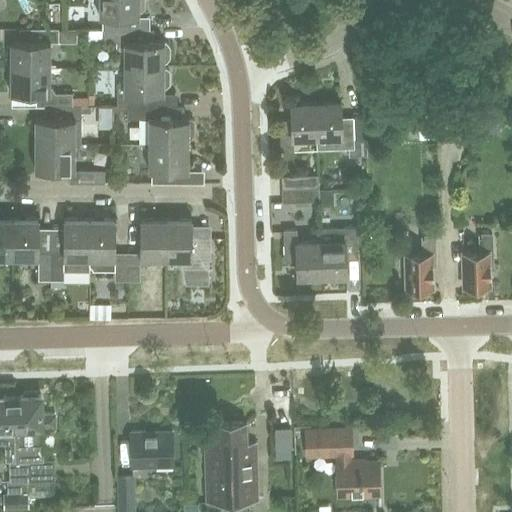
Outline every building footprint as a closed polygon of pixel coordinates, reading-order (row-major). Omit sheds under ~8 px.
[(102,16),(102,29),(129,29),(130,17),(139,17),(139,10),(141,10),(144,7),(144,0),(98,0),(99,16),(102,16)] [(11,41),(11,67),(50,67),(50,41),(58,41),(58,28),(20,28),(20,41),(11,41)] [(102,42),(116,42),(116,52),(124,52),(124,67),(164,67),(164,62),(166,62),(170,57),(170,47),(166,42),(164,42),(164,41),(129,41),(129,29),(102,29),(102,42)] [(36,104),(44,104),(72,105),(72,92),(50,92),(50,67),(11,67),(11,93),(36,93),(36,104)] [(124,67),(124,81),(117,81),(117,104),(127,104),(127,105),(155,105),(155,93),(164,93),(164,87),(166,87),(169,83),(169,71),(166,67),(164,67),(124,67)] [(418,114),(431,114),(431,88),(389,88),(389,114),(402,114),(403,117),(419,117),(418,114)] [(466,126),(497,133),(503,107),(472,100),(466,126)] [(318,149),(329,149),(353,148),(352,115),(341,115),(340,101),(316,102),(318,149)] [(318,149),(316,102),(291,103),(292,119),(280,119),(281,151),(294,150),(293,139),(316,138),(317,149),(318,149)] [(81,105),(72,105),(44,104),(44,117),(34,117),(34,143),(74,143),(74,129),(81,129),(81,105)] [(188,118),(181,118),(155,118),(155,105),(127,105),(127,118),(149,118),(149,144),(188,144),(188,137),(191,137),(193,134),(193,121),(191,119),(188,119),(188,118)] [(74,169),(74,143),(34,143),(34,169),(68,169),(67,182),(103,182),(103,169),(74,169)] [(188,170),(188,144),(149,144),(149,170),(151,170),(151,182),(179,182),(179,170),(188,170)] [(281,176),(282,188),(320,187),(319,175),(281,176)] [(320,187),(282,188),(282,202),(320,201),(320,187)] [(320,205),(335,204),(335,188),(320,188),(320,205)] [(0,257),(13,257),(13,218),(0,217),(0,257)] [(38,280),(51,280),(51,252),(39,252),(38,218),(13,218),(13,257),(38,257),(38,280)] [(63,269),(89,269),(89,218),(63,218),(63,252),(51,252),(51,280),(63,280),(63,269)] [(114,280),(127,280),(127,252),(115,252),(115,218),(89,218),(89,269),(114,269),(114,280)] [(127,252),(127,280),(140,280),(140,257),(165,257),(165,219),(140,219),(140,252),(127,252)] [(165,219),(165,257),(180,257),(186,283),(209,283),(209,259),(211,259),(211,235),(197,235),(197,238),(192,238),(192,219),(165,219)] [(321,228),(322,274),(346,273),(346,259),(357,259),(356,227),(321,228)] [(322,274),(321,228),(319,228),(320,241),(297,242),(296,229),(283,229),(284,260),(296,260),(297,275),(322,274)] [(463,252),(464,286),(489,286),(489,264),(493,264),(493,232),(479,233),(479,252),(463,252)] [(407,254),(407,288),(432,287),(432,266),(436,266),(435,234),(422,235),(423,253),(407,254)] [(41,395),(14,396),(15,429),(15,454),(16,462),(27,461),(28,480),(55,480),(54,460),(38,461),(37,447),(36,428),(43,428),(43,426),(56,425),(55,412),(42,413),(41,395)] [(0,444),(4,444),(4,462),(10,462),(9,454),(15,454),(15,429),(14,396),(0,396),(0,444)] [(208,501),(257,499),(255,442),(247,442),(246,420),(213,421),(214,446),(206,446),(208,501)] [(290,426),(274,427),(275,458),(290,457),(290,426)] [(379,493),(378,459),(352,460),(351,428),(306,429),(307,454),(338,453),(339,494),(379,493)] [(173,430),(131,431),(132,465),(156,464),(156,470),(174,470),(173,430)] [(10,462),(10,479),(7,479),(7,492),(3,492),(4,508),(29,507),(28,492),(29,492),(28,480),(27,461),(16,462),(15,454),(9,454),(10,462)] [(133,511),(134,511),(135,511),(135,475),(117,475),(117,511),(119,511),(133,511)]
